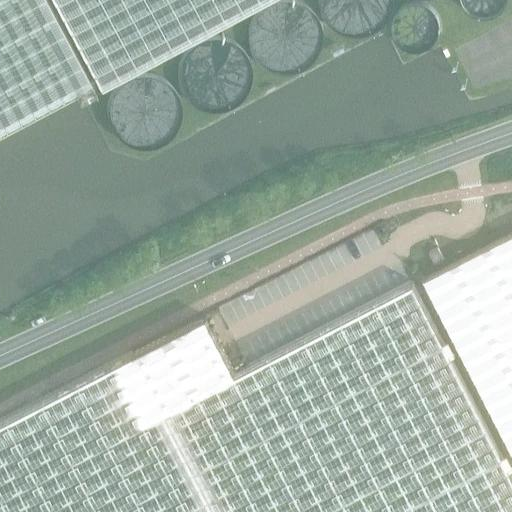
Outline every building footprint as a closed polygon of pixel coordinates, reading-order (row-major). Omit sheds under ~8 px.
[(0,0),(0,132),(91,84),(46,0),(0,0)] [(48,0),(92,82),(95,88),(260,0),(48,0)] [(511,233),(424,278),(511,449),(511,233)] [(438,247),(429,252),(434,264),(444,259),(438,247)] [(201,320),(0,423),(0,511),(511,511),(511,486),(408,285),(230,377),(216,349),(201,320)]
